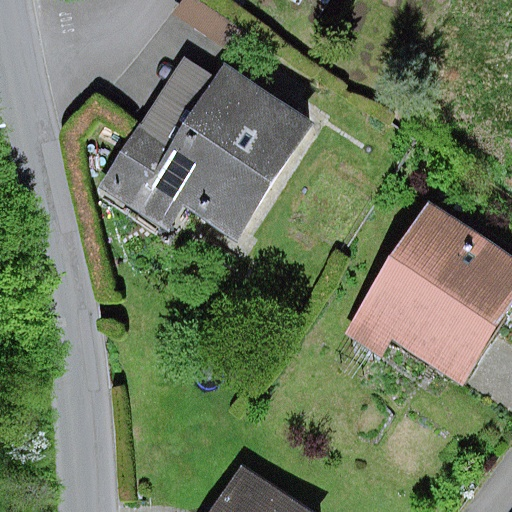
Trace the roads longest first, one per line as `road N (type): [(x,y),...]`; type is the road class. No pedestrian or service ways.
road 1 (tertiary): [(13,58),(73,329),(88,511)]
road 2 (residential): [(13,58),(97,34),(152,0)]
